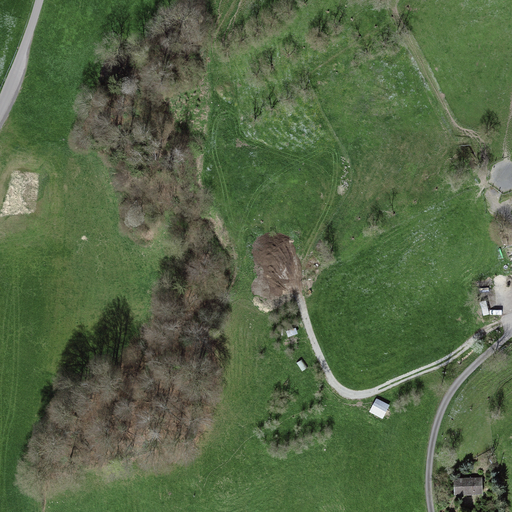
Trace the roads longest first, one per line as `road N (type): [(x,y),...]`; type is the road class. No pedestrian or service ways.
road 1 (track): [(278,162),(315,165),(326,184),(297,276),(312,337),(340,391),(358,394),(425,370),(511,323)]
road 2 (track): [(382,0),(511,233)]
road 3 (unclassified): [(435,511),(427,452),(443,402),(511,336)]
road 4 (unclassified): [(0,113),(42,0)]
